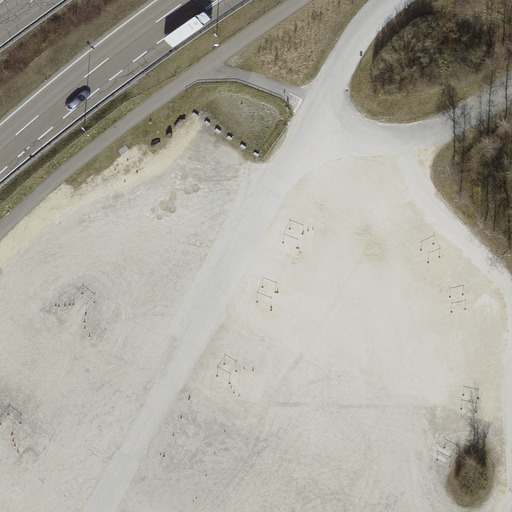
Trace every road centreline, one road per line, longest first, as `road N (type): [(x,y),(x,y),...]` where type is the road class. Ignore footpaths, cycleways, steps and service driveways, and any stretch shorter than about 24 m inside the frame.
road 1 (track): [(318,104),(290,169),(96,511)]
road 2 (track): [(511,90),(452,128),(406,140),(364,133),(318,104),(354,40),(390,0)]
road 3 (motorway): [(0,151),(189,0)]
road 4 (track): [(511,290),(433,204),(406,140)]
road 5 (track): [(318,104),(203,68)]
